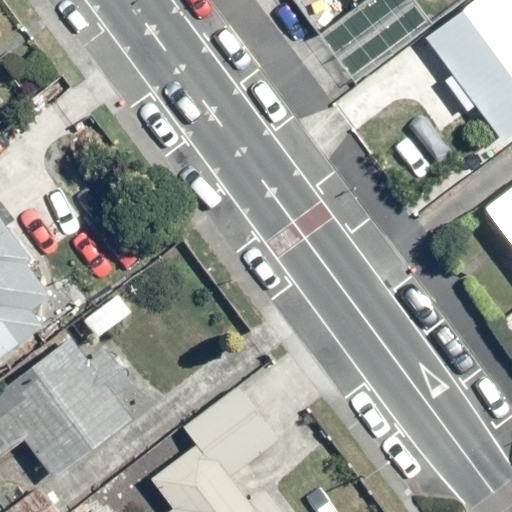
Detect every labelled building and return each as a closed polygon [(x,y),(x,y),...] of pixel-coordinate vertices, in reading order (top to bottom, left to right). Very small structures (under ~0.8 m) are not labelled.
[(511,0),(475,0),(421,40),(499,145),(511,135),(511,0)] [(511,187),(482,210),(511,249),(511,187)] [(0,355),(41,325),(30,310),(50,295),(27,265),(35,260),(0,213),(0,355)] [(129,417),(70,338),(0,390),(0,454),(24,437),(52,474),(129,417)] [(167,511),(116,511),(108,501),(92,511),(278,511),(261,488),(246,499),(228,476),(275,441),(236,388),(185,426),(198,444),(150,480),(172,509),(167,511)] [(0,510),(0,511),(58,511),(36,483),(0,510)]
